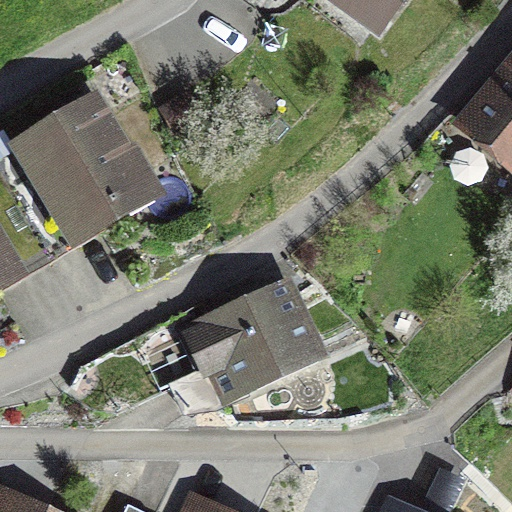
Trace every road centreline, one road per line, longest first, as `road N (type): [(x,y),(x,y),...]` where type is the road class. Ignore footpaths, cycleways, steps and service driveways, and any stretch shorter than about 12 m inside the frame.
road 1 (residential): [(0,386),(243,271),(386,157),(511,27)]
road 2 (residential): [(511,368),(468,406),(351,457),(0,442)]
road 3 (residential): [(171,0),(0,95)]
